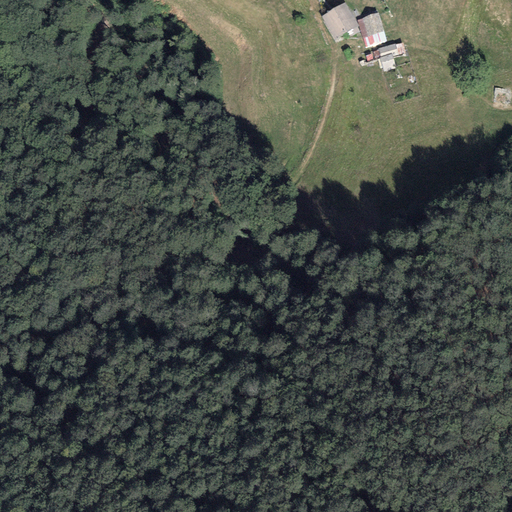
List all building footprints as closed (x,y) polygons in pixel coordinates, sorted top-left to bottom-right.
[(345,3),(321,16),(334,40),(358,26),(345,3)] [(378,13),(357,21),(366,47),(386,40),(378,13)] [(403,43),(396,45),(399,55),(405,53),(403,43)] [(395,44),(378,49),(380,57),(391,54),(392,57),(399,55),(396,45),(395,44)] [(396,68),(392,57),(391,54),(380,57),(379,58),(383,72),(396,68)]
